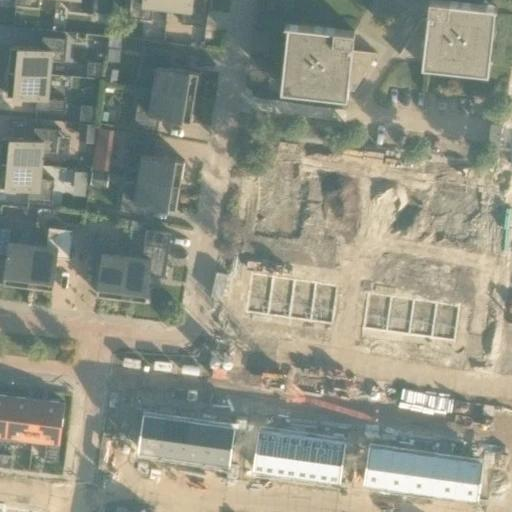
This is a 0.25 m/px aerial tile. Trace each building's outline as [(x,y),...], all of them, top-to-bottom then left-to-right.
[(14,0),(14,7),(39,10),(39,0),(14,0)] [(69,0),(68,14),(91,16),(92,0),(69,0)] [(167,4),(167,0),(130,0),(129,14),(152,17),(154,3),(167,4)] [(167,0),(167,4),(183,6),(181,20),(206,23),(208,0),(167,0)] [(498,6),(445,0),(430,0),(428,17),(423,17),(400,54),(424,57),(423,64),(489,71),(496,7),(498,7),(498,6)] [(282,89),(347,96),(348,96),(349,89),(354,89),(377,52),(353,49),(355,30),(286,23),(285,24),(289,24),(282,89)] [(8,70),(49,73),(50,57),(64,59),(67,35),(42,33),(41,45),(10,42),(8,70)] [(154,87),(194,94),(198,70),(168,65),(170,53),(146,48),(142,72),(156,74),(154,87)] [(88,62),(88,75),(100,76),(101,63),(88,62)] [(107,68),(105,82),(117,84),(119,70),(107,68)] [(47,95),(49,73),(8,70),(6,91),(36,94),(35,106),(64,109),(66,97),(47,95)] [(190,119),(194,94),(154,87),(151,100),(137,98),(133,121),(158,125),(160,114),(190,119)] [(97,106),(82,104),(80,120),(96,121),(97,106)] [(79,141),(94,142),(95,124),(80,123),(79,141)] [(0,147),(0,160),(40,164),(41,148),(55,150),(58,126),(33,124),(32,136),(1,133),(0,147)] [(101,126),(98,165),(116,167),(119,127),(101,126)] [(139,175),(179,182),(183,158),(153,153),(155,141),(131,137),(127,160),(141,162),(139,175)] [(39,175),(40,164),(0,160),(0,182),(27,185),(26,197),(51,200),(53,176),(39,175)] [(266,164),(263,186),(302,192),(305,170),(266,164)] [(88,172),(75,171),(74,185),(87,186),(88,172)] [(93,171),(91,184),(105,185),(106,172),(93,171)] [(175,207),(179,182),(139,175),(136,188),(122,186),(118,209),(143,213),(145,202),(175,207)] [(299,214),(302,192),(263,186),(259,208),(299,214)] [(322,187),(321,195),(333,197),(334,189),(322,187)] [(436,188),(432,210),(472,216),(475,193),(436,188)] [(414,208),(415,200),(403,198),(402,206),(414,208)] [(296,236),(299,214),(259,208),(256,230),(296,236)] [(319,208),(318,216),(330,218),(331,210),(319,208)] [(469,237),(472,216),(432,210),(429,232),(469,237)] [(329,226),(330,218),(318,216),(317,224),(329,226)] [(411,229),(412,221),(400,219),(399,227),(411,229)] [(29,282),(34,241),(17,239),(18,225),(0,222),(0,254),(5,255),(2,279),(29,282)] [(34,241),(29,282),(52,285),(56,255),(68,256),(71,227),(48,224),(45,243),(34,241)] [(410,237),(411,229),(399,227),(398,235),(410,237)] [(144,228),(143,241),(168,244),(169,231),(144,228)] [(466,259),(469,237),(429,232),(426,254),(466,259)] [(122,294),(127,253),(112,251),(114,237),(91,234),(87,259),(99,260),(95,291),(122,294)] [(127,253),(122,294),(145,297),(148,273),(164,275),(168,244),(143,241),(141,255),(127,253)] [(275,258),(277,246),(269,245),(267,257),(275,258)] [(285,247),(277,246),(275,258),(283,259),(285,247)] [(318,264),(320,252),(312,251),(310,263),(318,264)] [(328,253),(320,252),(318,264),(326,265),(328,253)] [(394,274),(396,262),(388,261),(386,273),(394,274)] [(402,276),(404,264),(396,262),(394,274),(402,276)] [(439,281),(441,269),(433,268),(431,280),(439,281)] [(449,270),(441,269),(439,281),(447,282),(449,270)] [(250,273),(243,312),(265,316),(271,277),(250,273)] [(271,277),(265,316),(286,319),(292,280),(271,277)] [(292,280),(286,319),(310,323),(316,284),(292,280)] [(316,284),(310,323),(330,326),(336,287),(316,284)] [(367,290),(361,329),(383,333),(389,294),(367,290)] [(389,294),(383,333),(405,337),(411,297),(389,294)] [(411,297),(405,337),(428,340),(435,301),(411,297)] [(435,301),(428,340),(453,344),(459,305),(435,301)] [(0,394),(0,442),(5,443),(11,396),(0,394)] [(11,396),(5,443),(18,444),(18,438),(33,440),(38,399),(11,396)] [(38,399),(33,440),(47,442),(44,459),(58,460),(60,444),(60,443),(65,403),(38,399)] [(143,413),(138,449),(161,453),(167,416),(143,413)] [(167,416),(161,453),(184,456),(190,420),(167,416)] [(190,420),(184,456),(207,459),(213,423),(190,420)] [(213,423),(207,459),(231,462),(236,426),(213,423)] [(258,429),(253,466),(276,469),(281,432),(258,429)] [(281,432),(276,469),(295,471),(300,435),(281,432)] [(300,435),(295,471),(318,475),(323,438),(300,435)] [(323,438),(318,475),(341,478),(346,441),(323,438)] [(369,444),(364,482),(387,485),(392,448),(369,444)] [(392,448),(387,485),(410,488),(415,451),(392,448)] [(415,451),(410,488),(433,491),(438,454),(415,451)] [(4,454),(2,466),(10,467),(12,455),(4,454)] [(438,454),(433,491),(456,494),(461,457),(438,454)] [(461,457),(456,494),(479,497),(484,461),(461,457)] [(151,475),(149,487),(157,488),(158,476),(151,475)] [(158,476),(157,488),(165,489),(167,477),(158,476)] [(195,483),(194,494),(202,495),(203,483),(195,483)] [(203,483),(202,495),(210,496),(211,485),(203,483)] [(264,494),(262,506),(270,507),(272,495),(264,494)] [(272,495),(270,507),(278,508),(280,496),(272,495)] [(307,501),(305,511),(313,511),(315,502),(307,501)] [(0,502),(0,511),(42,511),(5,506),(5,504),(0,502)] [(315,502),(313,511),(321,511),(323,503),(315,502)]
